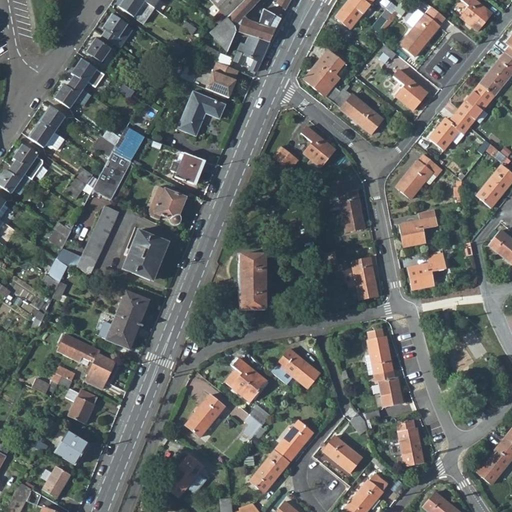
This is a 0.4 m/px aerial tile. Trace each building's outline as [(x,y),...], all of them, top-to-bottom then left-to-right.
[(146,26),(156,11),(140,0),(126,0),(120,9),(146,26)] [(140,0),(156,11),(163,0),(140,0)] [(210,0),(220,11),(226,17),(231,13),(243,0),(210,0)] [(243,0),(231,13),(226,17),(218,25),(211,33),(228,52),(234,36),(235,31),(241,32),(270,41),(281,18),(282,18),(266,10),(261,21),(257,20),(252,18),(250,21),(245,16),(260,0),(278,0),(277,3),(287,8),(291,0),(243,0)] [(347,0),(334,17),(349,29),(372,0),(347,0)] [(462,0),(468,5),(459,16),(476,30),(491,12),(476,1),(477,0),(462,0)] [(396,7),(389,2),(384,7),(391,13),(395,8),(396,7)] [(403,4),(400,2),(396,7),(395,8),(398,10),(403,4)] [(432,6),(426,13),(425,13),(424,14),(417,8),(407,20),(414,27),(401,42),(415,53),(439,24),(439,23),(445,16),(432,6)] [(226,17),(220,11),(212,21),(218,25),(226,17)] [(113,44),(125,26),(126,25),(111,15),(102,29),(105,31),(101,36),(113,44)] [(197,29),(186,22),(182,29),(193,36),(197,29)] [(132,31),(125,26),(113,44),(119,49),(132,31)] [(264,56),(270,41),(241,32),(239,37),(246,39),(244,44),(240,42),(236,51),(237,51),(234,60),(242,63),(243,62),(246,55),(255,59),(252,66),(251,68),(257,70),(264,56)] [(98,42),(94,39),(85,52),(101,63),(113,44),(101,36),(98,42)] [(186,51),(172,41),(166,46),(178,55),(186,51)] [(386,43),(382,48),(392,57),(397,51),(386,43)] [(220,55),(205,45),(195,53),(217,61),(220,55)] [(303,79),(326,98),(327,97),(332,102),(341,91),(334,85),(339,78),(337,76),(346,65),(327,50),(303,79)] [(492,96),(511,71),(511,58),(504,52),(477,84),(492,96)] [(226,57),(220,55),(217,61),(217,62),(229,67),(232,59),(226,57)] [(252,66),(255,59),(246,55),(243,62),(252,66)] [(70,74),(74,77),(70,82),(82,90),(89,79),(95,83),(101,75),(80,61),(70,74)] [(229,67),(217,62),(206,88),(229,98),(236,80),(235,80),(239,71),(229,67)] [(427,92),(400,70),(395,76),(405,84),(396,95),(413,109),(427,92)] [(54,98),(69,109),(82,90),(70,82),(66,88),(63,85),(54,98)] [(123,84),(118,91),(129,99),(132,95),(134,92),(123,84)] [(467,126),(473,119),(478,123),(486,113),(481,109),(492,96),(477,84),(452,114),(467,126)] [(332,102),(340,108),(339,109),(371,133),(383,119),(351,94),(351,95),(343,89),(341,91),(332,102)] [(227,104),(195,90),(185,112),(205,120),(207,114),(221,120),(227,104)] [(41,125),(57,136),(68,120),(52,109),(41,125)] [(205,120),(185,112),(178,129),(197,137),(205,120)] [(428,137),(442,149),(451,139),(458,130),(461,133),(467,126),(452,114),(447,121),(443,118),(428,137)] [(31,140),(46,151),(48,148),(57,153),(59,153),(67,142),(57,136),(41,125),(31,140)] [(333,150),(305,127),(299,134),(311,144),(303,154),(319,167),(333,150)] [(103,167),(97,181),(92,189),(91,191),(110,201),(130,163),(144,137),(125,128),(119,138),(115,145),(115,146),(112,150),(109,157),(103,167)] [(102,137),(115,146),(115,145),(119,138),(107,130),(102,137)] [(461,133),(458,130),(451,139),(456,143),(463,134),(461,133)] [(100,136),(93,147),(109,157),(112,150),(115,146),(102,137),(100,136)] [(485,141),(477,151),(482,155),(485,151),(490,145),(485,141)] [(506,158),(490,145),(485,151),(500,163),(502,161),(503,162),(506,158)] [(13,159),(16,161),(12,167),(31,180),(41,165),(42,161),(37,158),(37,156),(22,146),(13,159)] [(298,162),(281,147),(273,158),(290,172),(298,162)] [(176,173),(174,177),(194,185),(203,160),(184,153),(179,165),(176,173)] [(418,161),(417,160),(396,186),(410,198),(425,181),(431,185),(442,171),(423,155),(418,161)] [(169,171),(176,173),(179,165),(173,162),(169,171)] [(511,178),(511,176),(499,165),(474,195),(489,207),(511,178)] [(14,191),(21,196),(31,180),(12,167),(8,172),(5,170),(0,177),(0,186),(11,194),(13,191),(14,191)] [(92,176),(80,168),(74,176),(86,184),(91,177),(92,176)] [(86,184),(74,176),(64,192),(75,200),(86,184)] [(91,177),(86,184),(92,189),(97,181),(91,177)] [(352,191),(349,181),(334,185),(336,195),(335,195),(337,204),(340,215),(344,233),(363,229),(353,191),(352,191)] [(186,197),(164,188),(159,186),(149,209),(151,210),(150,211),(150,213),(152,216),(154,217),(155,217),(161,220),(162,216),(170,219),(170,220),(171,222),(171,224),(173,224),(175,225),(176,225),(178,224),(180,223),(182,220),(181,219),(180,216),(178,215),(186,197)] [(453,188),(454,198),(457,198),(462,197),(461,187),(457,188),(453,188)] [(340,215),(337,204),(327,206),(330,217),(340,215)] [(88,277),(118,213),(104,206),(75,268),(87,277),(88,277)] [(420,220),(398,224),(403,246),(425,242),(422,228),(436,225),(433,210),(419,213),(420,220)] [(70,232),(57,223),(53,229),(54,230),(67,239),(70,232)] [(54,230),(47,240),(61,250),(67,239),(54,230)] [(511,240),(500,230),(488,245),(511,264),(511,240)] [(166,242),(137,231),(122,269),(150,280),(166,242)] [(333,251),(318,254),(321,268),(336,265),(333,251)] [(428,256),(429,263),(407,267),(412,289),(434,284),(431,271),(445,268),(442,253),(428,256)] [(44,274),(46,275),(59,284),(60,283),(67,268),(67,267),(56,263),(54,263),(56,259),(52,257),(44,274)] [(262,313),(261,258),(236,259),(236,313),(262,313)] [(378,297),(370,259),(351,263),(359,301),(378,297)] [(59,284),(46,275),(42,282),(55,291),(59,284)] [(60,283),(59,284),(55,291),(55,292),(62,295),(66,286),(60,283)] [(11,292),(0,284),(0,294),(7,299),(11,292)] [(148,300),(124,291),(115,316),(139,325),(148,300)] [(62,295),(55,292),(52,299),(58,302),(62,295)] [(139,325),(115,316),(105,340),(129,349),(139,325)] [(367,332),(369,340),(367,341),(369,354),(373,374),(377,373),(391,370),(385,337),(383,337),(381,329),(367,332)] [(97,349),(64,333),(56,350),(78,360),(80,355),(89,359),(92,354),(95,356),(96,353),(97,349)] [(318,373),(288,350),(276,365),(282,371),(292,378),(306,389),(318,373)] [(92,361),(83,380),(101,388),(114,361),(113,361),(96,353),(95,356),(92,361)] [(369,354),(364,356),(368,375),(373,374),(369,354)] [(234,371),(239,375),(231,385),(229,389),(248,404),(265,382),(237,361),(230,369),(234,371)] [(50,385),(37,378),(32,387),(51,396),(57,383),(61,375),(72,380),(75,373),(59,366),(50,385)] [(397,378),(393,379),(391,370),(377,373),(383,405),(401,402),(397,378)] [(234,371),(226,381),(231,385),(239,375),(234,371)] [(292,378),(282,371),(279,375),(288,383),(292,378)] [(72,380),(61,375),(57,383),(68,388),(72,380)] [(79,392),(70,389),(65,398),(73,403),(68,415),(85,423),(97,397),(81,389),(79,392)] [(223,406),(208,394),(184,425),(199,436),(223,406)] [(268,418),(254,408),(248,415),(249,416),(262,426),(268,418)] [(375,414),(362,415),(364,424),(377,422),(375,414)] [(249,416),(245,421),(249,424),(244,431),(252,438),(253,436),(260,428),(262,426),(249,416)] [(354,416),(346,423),(356,437),(363,432),(360,425),(354,416)] [(312,433),(297,421),(273,452),(288,464),(312,433)] [(414,429),(412,421),(395,424),(403,466),(422,463),(416,429),(414,429)] [(264,431),(260,428),(253,436),(258,440),(264,431)] [(511,430),(501,444),(511,453),(511,430)] [(90,444),(66,431),(54,452),(75,464),(82,452),(85,454),(90,444)] [(349,474),(361,459),(334,438),(322,452),(349,474)] [(475,474),(492,488),(511,464),(511,453),(501,444),(475,474)] [(250,482),(265,494),(288,464),(273,452),(250,482)] [(201,467),(185,455),(162,485),(177,498),(201,467)] [(72,473),(58,465),(45,489),(58,497),(72,473)] [(341,511),(342,511),(364,511),(381,492),(380,492),(385,485),(373,474),(367,482),(366,481),(341,511)] [(4,511),(21,511),(28,498),(33,489),(19,481),(4,511)] [(28,498),(38,504),(42,495),(33,489),(28,498)] [(458,511),(434,492),(422,506),(428,511),(458,511)] [(38,504),(43,507),(40,511),(67,511),(68,510),(42,495),(38,504)] [(231,497),(218,499),(219,511),(232,511),(231,497)] [(296,511),(284,502),(276,511),(296,511)]
